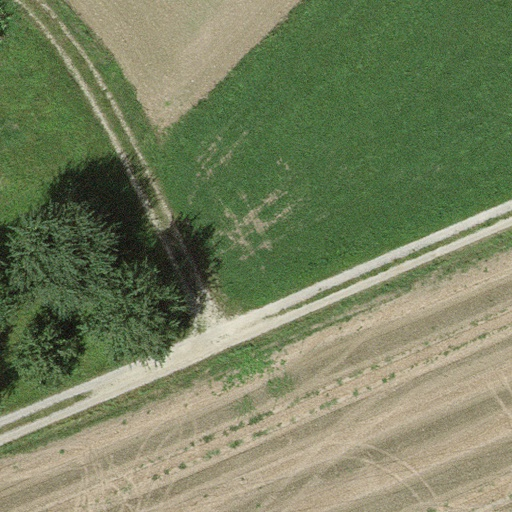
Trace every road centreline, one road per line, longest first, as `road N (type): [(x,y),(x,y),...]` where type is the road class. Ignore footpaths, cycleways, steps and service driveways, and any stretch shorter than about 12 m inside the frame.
road 1 (track): [(0,428),(511,209)]
road 2 (track): [(253,320),(89,53),(46,0)]
